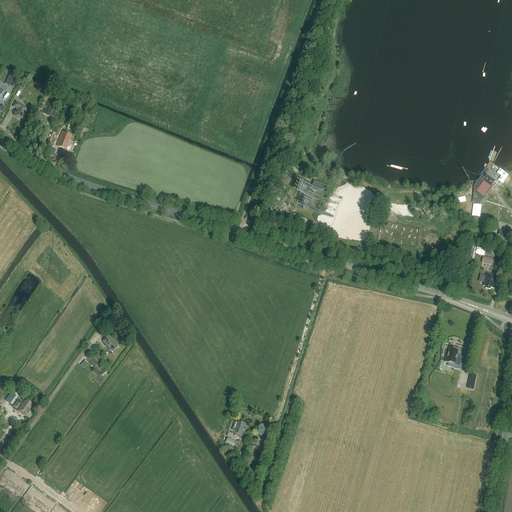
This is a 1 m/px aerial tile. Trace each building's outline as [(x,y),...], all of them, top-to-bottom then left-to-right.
[(14,88),(19,78),(13,75),(8,85),(14,88)] [(59,99),(50,94),(48,97),(46,96),(39,110),(58,119),(60,115),(53,112),(59,99)] [(25,115),(29,109),(16,102),(13,107),(17,109),(13,116),(20,120),(23,114),(25,115)] [(66,150),(72,136),(62,132),(57,146),(66,150)] [(474,184),(488,195),(496,185),(499,187),(505,179),(492,169),(486,177),(482,174),(474,184)] [(331,188),(316,183),(314,187),(319,189),(323,191),(323,192),(330,191),(331,188)] [(511,192),(508,189),(503,195),(510,201),(511,198),(511,192)] [(474,212),(479,201),(473,199),(469,210),(474,212)] [(491,240),(502,243),(501,246),(508,249),(509,245),(511,245),(511,241),(510,241),(511,233),(499,230),(498,235),(493,234),(491,240)] [(475,254),(495,259),(497,251),(477,246),(475,254)] [(493,259),(483,257),(481,263),(491,265),(493,259)] [(497,276),(486,273),(484,281),(485,281),(483,286),(486,287),(485,289),(490,290),(491,288),(494,289),(497,276)] [(103,342),(103,343),(110,351),(112,350),(113,351),(117,348),(116,346),(117,346),(110,336),(103,342)] [(446,357),(445,362),(455,365),(454,368),(461,370),(463,360),(456,359),(458,350),(450,348),(449,353),(448,353),(447,357),(446,357)] [(13,391),(6,401),(12,405),(19,395),(13,391)] [(17,411),(25,416),(32,406),(30,404),(31,403),(27,400),(26,401),(25,401),(17,411)] [(242,436),(246,424),(238,422),(238,423),(235,422),(232,430),(235,431),(235,433),(242,436)] [(225,443),(234,447),(237,443),(228,438),(225,443)]
